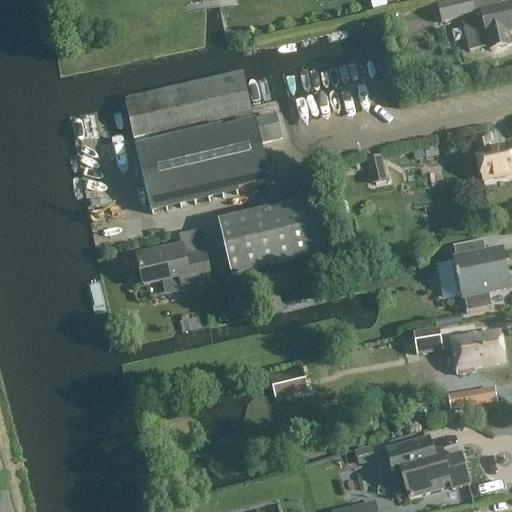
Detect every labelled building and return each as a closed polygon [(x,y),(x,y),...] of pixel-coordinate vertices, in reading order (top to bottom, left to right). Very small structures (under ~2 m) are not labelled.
[(510,47),(507,35),(511,33),(511,4),(480,12),(480,13),(473,15),(470,0),(437,9),(441,25),(461,20),(469,53),(489,48),(490,52),(496,51),(496,50),(510,47)] [(132,135),(137,153),(254,126),(251,110),(242,73),(124,99),(132,135)] [(276,120),(254,126),(137,153),(151,211),(269,183),(261,147),(282,143),(276,120)] [(511,175),(511,153),(511,150),(490,154),(487,139),(475,142),(483,182),(511,175)] [(423,150),(425,160),(438,158),(436,148),(423,150)] [(97,150),(79,151),(81,176),(98,175),(97,150)] [(367,160),(373,188),(388,185),(382,157),(367,160)] [(326,257),(313,203),(219,225),(232,280),(326,257)] [(509,291),(502,252),(486,255),(484,243),(452,250),(458,278),(456,278),(457,284),(459,284),(466,316),(493,311),(490,295),(509,291)] [(177,249),(140,257),(147,288),(180,280),(182,288),(202,284),(213,281),(207,255),(197,258),(180,261),(177,249)] [(312,299),(309,281),(289,286),(293,303),(312,299)] [(258,291),(264,318),(282,314),(276,287),(258,291)] [(235,308),(209,309),(209,324),(235,322),(235,308)] [(438,330),(413,334),(417,359),(442,354),(442,352),(451,350),(455,374),(504,367),(499,334),(450,342),(450,343),(441,344),(438,330)] [(269,376),(269,378),(273,395),(274,401),(307,392),(301,368),(269,376)] [(386,452),(392,472),(394,478),(390,479),(396,502),(409,498),(410,502),(444,491),(443,487),(449,485),(451,493),(470,487),(461,456),(444,461),(442,453),(433,455),(429,440),(386,452)] [(356,485),(341,487),(343,503),(359,501),(356,485)] [(336,511),(375,511),(374,503),(336,511)]
